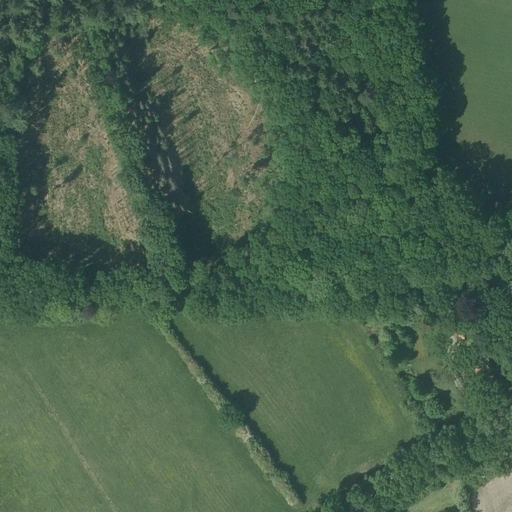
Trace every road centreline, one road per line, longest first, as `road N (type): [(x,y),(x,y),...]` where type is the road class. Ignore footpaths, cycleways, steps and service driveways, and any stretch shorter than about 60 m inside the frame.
road 1 (track): [(511,279),(0,290)]
road 2 (track): [(203,0),(468,280)]
road 3 (unclassified): [(337,511),(364,487),(511,412)]
